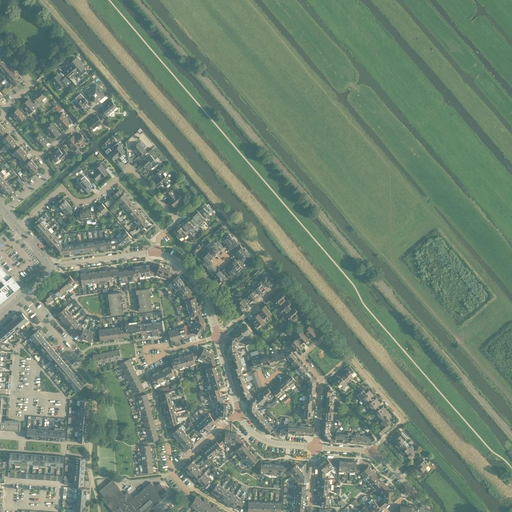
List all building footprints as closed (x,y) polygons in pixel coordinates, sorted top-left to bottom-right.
[(80,63),(81,62),(76,57),(69,63),(72,66),(65,72),(69,77),(76,71),(77,72),(78,73),(84,68),(80,63)] [(0,73),(1,75),(10,67),(7,63),(0,68),(0,73)] [(5,79),(14,71),(10,67),(1,75),(5,79)] [(15,77),(17,75),(14,71),(5,79),(8,83),(10,81),(15,77)] [(65,77),(62,80),(57,74),(50,80),(58,89),(61,86),(62,88),(66,85),(67,86),(70,83),(65,77)] [(19,81),(15,77),(10,81),(8,83),(10,85),(10,86),(7,89),(6,87),(1,91),(4,94),(19,81)] [(96,103),(106,95),(96,84),(86,92),(90,96),(88,98),(91,101),(93,99),(96,103)] [(41,100),(45,97),(39,90),(33,95),(36,98),(33,100),(35,102),(39,107),(44,103),(41,100)] [(84,98),(80,93),(75,98),(78,102),(73,106),(77,110),(79,108),(82,112),(88,107),(86,104),(88,102),(84,98)] [(35,102),(32,104),(28,99),(22,105),(30,113),(35,108),(36,109),(39,107),(35,102)] [(114,111),(118,108),(111,100),(101,109),(104,112),(101,114),(106,119),(108,117),(107,115),(113,110),(114,111)] [(21,112),(19,114),(16,110),(11,114),(18,123),(23,119),(24,120),(26,117),(21,112)] [(65,120),(67,118),(62,113),(60,115),(61,116),(56,120),(63,128),(68,124),(65,120)] [(101,116),(99,118),(97,115),(87,124),(94,131),(98,127),(97,126),(101,122),(103,124),(106,121),(101,116)] [(53,130),(56,128),(51,123),(49,125),(49,126),(45,130),(52,138),(57,134),(53,130)] [(9,134),(7,135),(5,133),(0,137),(2,139),(2,140),(6,144),(12,138),(9,134)] [(42,140),(44,138),(39,133),(37,135),(38,136),(33,140),(40,148),(45,144),(42,140)] [(80,144),(85,139),(80,133),(75,138),(73,136),(66,142),(74,151),(81,145),(80,144)] [(15,143),(16,142),(12,138),(6,144),(9,148),(8,149),(8,150),(9,152),(17,145),(15,143)] [(139,156),(146,151),(138,142),(132,148),(139,156)] [(111,156),(113,158),(114,159),(118,155),(119,157),(125,152),(121,148),(123,147),(123,146),(123,145),(122,144),(121,144),(120,144),(119,145),(117,143),(112,148),(113,150),(114,151),(112,152),(109,148),(105,151),(110,157),(111,156)] [(20,146),(19,147),(17,145),(9,152),(11,153),(12,153),(13,153),(17,157),(23,151),(20,146)] [(64,150),(61,152),(58,148),(49,156),(55,163),(60,158),(62,160),(68,155),(64,150)] [(26,155),(27,155),(23,151),(17,157),(20,161),(19,162),(19,163),(20,165),(28,158),(26,155)] [(149,170),(157,163),(149,154),(139,163),(143,167),(145,165),(149,170)] [(31,159),(30,160),(28,158),(20,165),(22,166),(23,166),(24,165),(27,169),(28,169),(34,163),(31,159)] [(105,168),(107,166),(103,161),(97,166),(98,167),(95,170),(97,172),(93,175),(97,180),(100,176),(102,178),(108,173),(105,169),(105,168)] [(37,169),(38,167),(34,163),(28,169),(27,169),(26,171),(29,175),(31,173),(33,176),(39,171),(37,169)] [(162,173),(162,174),(159,171),(155,175),(157,178),(152,182),(158,188),(162,184),(165,187),(170,183),(167,180),(168,179),(162,173)] [(88,185),(90,183),(84,176),(81,179),(82,181),(77,185),(85,195),(91,189),(88,186),(88,185)] [(0,188),(2,191),(9,185),(6,181),(0,185),(0,188)] [(10,196),(15,192),(9,185),(2,191),(6,195),(8,194),(10,196)] [(123,195),(123,194),(119,190),(104,203),(108,207),(109,206),(109,204),(112,202),(110,201),(112,199),(115,199),(116,200),(117,199),(123,195)] [(178,194),(176,196),(171,190),(166,194),(171,200),(169,201),(174,206),(182,199),(178,194)] [(127,196),(126,196),(124,193),(123,194),(123,195),(117,199),(121,203),(129,197),(128,196),(127,196)] [(129,199),(129,197),(121,203),(124,207),(131,202),(129,199)] [(65,200),(63,202),(61,199),(56,203),(58,206),(57,207),(61,211),(68,204),(65,200)] [(134,204),(133,204),(131,202),(124,207),(126,209),(124,211),(126,213),(128,211),(128,212),(136,205),(135,204),(134,204)] [(101,216),(108,210),(102,203),(97,207),(99,209),(97,211),(101,216)] [(206,206),(207,206),(205,203),(200,207),(201,209),(198,212),(203,218),(205,219),(210,215),(209,213),(212,210),(209,207),(208,208),(206,206)] [(68,204),(61,211),(58,214),(61,218),(64,215),(65,214),(67,217),(72,212),(70,210),(72,208),(68,204)] [(136,207),(136,206),(136,205),(128,212),(131,216),(138,210),(136,207)] [(81,222),(86,221),(85,210),(79,211),(80,214),(76,214),(77,221),(81,220),(81,222)] [(94,212),(91,212),(90,210),(85,210),(86,221),(92,220),(92,222),(95,221),(94,212)] [(141,212),(140,213),(138,210),(131,216),(135,220),(143,213),(142,212),(141,212)] [(198,212),(197,210),(191,215),(192,217),(190,219),(197,226),(202,222),(205,219),(203,218),(198,212)] [(143,215),(144,214),(143,213),(135,220),(138,224),(144,219),(145,218),(143,215)] [(38,231),(44,225),(39,218),(34,223),(36,225),(34,227),(38,231)] [(148,223),(144,219),(138,224),(137,225),(138,226),(138,229),(136,230),(135,229),(133,231),(131,231),(129,232),(133,236),(135,234),(148,223)] [(191,231),(197,226),(190,219),(188,220),(187,219),(181,224),(182,226),(182,225),(188,232),(190,229),(191,231)] [(41,235),(48,229),(44,225),(38,231),(41,235)] [(188,232),(182,225),(182,226),(179,228),(178,227),(173,231),(175,233),(176,233),(178,235),(176,236),(179,239),(182,236),(184,238),(189,233),(188,232)] [(51,233),(48,229),(41,235),(45,239),(51,233)] [(127,241),(132,237),(126,231),(121,234),(127,241)] [(48,243),(56,236),(52,232),(51,233),(45,239),(48,243)] [(123,245),(127,241),(121,234),(117,238),(120,245),(122,243),(123,245)] [(233,236),(232,237),(228,234),(221,240),(227,247),(228,246),(231,249),(232,248),(233,250),(240,245),(241,244),(238,242),(238,243),(235,240),(236,239),(233,236)] [(59,242),(60,241),(56,236),(48,243),(52,247),(59,241),(59,242)] [(117,245),(120,245),(117,238),(111,239),(112,248),(117,247),(117,245)] [(62,246),(59,242),(59,241),(52,247),(55,251),(57,250),(60,253),(62,246)] [(219,251),(223,248),(217,241),(215,243),(214,242),(211,245),(212,245),(207,249),(213,255),(216,253),(217,254),(220,252),(219,251)] [(63,255),(69,254),(68,245),(62,246),(60,253),(63,252),(63,255)] [(242,248),(240,245),(233,250),(235,253),(236,253),(235,254),(237,257),(239,258),(236,261),(240,265),(244,262),(243,261),(246,258),(245,257),(248,254),(245,250),(244,251),(242,249),(242,248)] [(211,260),(213,258),(207,251),(204,253),(205,254),(202,256),(203,258),(200,261),(204,265),(204,264),(206,266),(205,267),(207,269),(212,265),(211,264),(213,262),(211,260)] [(236,261),(235,259),(231,262),(232,263),(230,265),(231,265),(228,267),(227,266),(223,270),(229,277),(231,275),(232,276),(235,274),(237,276),(240,273),(239,272),(243,268),(240,265),(236,261)] [(0,303),(17,289),(19,287),(20,286),(17,282),(15,280),(12,276),(9,276),(2,268),(0,265),(0,303)] [(152,269),(149,269),(149,265),(143,265),(145,276),(153,275),(152,269)] [(161,277),(164,266),(159,265),(158,268),(152,269),(153,275),(155,275),(161,277)] [(168,272),(170,268),(164,266),(161,277),(166,279),(167,280),(172,276),(170,273),(168,272)] [(219,270),(218,271),(216,269),(212,273),(212,274),(214,277),(214,276),(216,278),(215,279),(218,283),(222,280),(223,281),(226,278),(227,279),(229,277),(223,270),(221,272),(219,270)] [(73,277),(72,278),(69,275),(65,279),(72,287),(77,283),(82,283),(81,276),(73,277)] [(173,287),(181,280),(178,275),(174,278),(172,276),(167,280),(173,287)] [(269,279),(271,278),(268,275),(264,278),(263,277),(260,279),(261,280),(259,282),(265,289),(268,286),(270,288),(273,285),(274,283),(272,281),(271,281),(269,279)] [(68,290),(72,287),(65,279),(61,282),(68,290)] [(177,291),(185,284),(181,280),(173,287),(177,291)] [(259,282),(258,281),(255,284),(256,285),(254,287),(253,286),(251,288),(257,296),(260,293),(262,294),(265,292),(265,291),(266,290),(265,289),(259,282)] [(64,294),(68,290),(61,282),(57,286),(64,294)] [(180,295),(188,288),(185,284),(177,291),(180,295)] [(60,298),(64,294),(57,286),(53,289),(58,295),(60,298)] [(53,289),(51,287),(47,290),(54,298),(58,295),(53,289)] [(152,310),(150,294),(149,288),(136,290),(139,312),(152,310)] [(190,294),(192,292),(188,288),(180,295),(185,300),(194,298),(190,294)] [(253,299),(257,296),(251,288),(248,291),(249,291),(247,293),(245,292),(242,295),(243,295),(249,302),(250,304),(252,303),(255,300),(253,299)] [(47,304),(54,298),(47,290),(42,294),(45,297),(43,300),(47,304)] [(281,298),(285,295),(281,291),(273,298),(276,302),(278,301),(281,305),(285,301),(285,300),(283,298),(282,299),(281,298)] [(124,314),(122,297),(121,292),(108,293),(110,315),(124,314)] [(245,305),(249,302),(243,295),(241,297),(240,296),(237,299),(238,300),(235,304),(237,307),(239,306),(241,308),(240,308),(240,309),(242,311),(244,310),(247,307),(245,305)] [(186,306),(197,303),(195,297),(194,298),(185,300),(186,306)] [(290,303),(287,299),(285,300),(285,301),(281,305),(278,306),(282,310),(279,312),(283,316),(285,314),(291,309),(289,306),(288,307),(287,306),(290,303)] [(200,305),(198,306),(197,303),(186,306),(188,311),(201,307),(200,305)] [(268,317),(272,314),(265,305),(261,309),(263,312),(262,313),(262,312),(259,314),(263,319),(267,316),(268,317)] [(61,319),(69,311),(65,307),(57,314),(61,319)] [(199,310),(201,310),(201,307),(188,311),(190,316),(194,315),(195,318),(201,316),(200,313),(199,310)] [(297,311),(294,307),(293,307),(291,309),(285,314),(288,318),(290,317),(295,323),(300,319),(296,314),(295,315),(294,313),(297,311)] [(62,324),(73,316),(69,311),(61,319),(63,321),(61,323),(62,324)] [(18,316),(24,323),(28,320),(22,313),(18,316)] [(259,314),(258,313),(254,317),(257,320),(256,321),(255,320),(253,322),(257,327),(260,324),(262,325),(266,322),(263,319),(259,314)] [(18,316),(14,320),(20,327),(24,323),(18,316)] [(68,327),(76,320),(73,316),(62,324),(64,326),(66,325),(68,327)] [(202,323),(203,322),(201,316),(195,318),(196,320),(193,325),(202,330),(205,325),(202,323)] [(9,323),(15,330),(20,327),(14,320),(9,323)] [(77,331),(82,326),(76,320),(68,327),(71,331),(75,328),(77,331)] [(9,323),(5,327),(11,334),(15,330),(9,323)] [(313,337),(319,332),(311,323),(302,331),(308,338),(311,336),(310,335),(311,334),(313,337)] [(246,337),(252,331),(246,324),(240,329),(240,330),(245,335),(246,337)] [(200,335),(202,330),(193,325),(190,330),(188,330),(190,336),(196,335),(197,333),(200,335)] [(88,330),(83,328),(82,326),(77,331),(80,334),(81,334),(79,338),(85,340),(88,330)] [(188,330),(185,331),(184,326),(179,328),(182,338),(187,337),(190,336),(188,330)] [(1,330),(7,337),(11,334),(5,327),(1,330)] [(179,339),(182,338),(179,328),(173,330),(178,345),(180,344),(179,339)] [(240,330),(240,329),(239,328),(236,331),(237,332),(234,335),(239,340),(245,335),(240,330)] [(90,342),(94,332),(88,330),(85,340),(90,342)] [(176,346),(178,345),(173,330),(168,331),(171,342),(174,341),(176,346)] [(302,331),(302,330),(297,334),(299,336),(296,339),(295,339),(302,347),(303,347),(300,344),(303,342),(302,341),(303,340),(305,342),(309,339),(308,338),(302,331)] [(34,341),(41,335),(37,331),(30,336),(34,341)] [(44,338),(41,335),(34,341),(37,344),(44,338)] [(237,342),(239,340),(234,335),(230,338),(229,344),(236,344),(237,342)] [(40,348),(47,342),(44,338),(37,344),(40,348)] [(44,352),(51,346),(47,342),(40,348),(44,352)] [(297,352),(299,350),(292,342),(290,343),(291,345),(289,347),(293,352),(295,349),(297,352)] [(236,348),(236,344),(229,344),(229,348),(230,353),(237,351),(236,348)] [(47,356),(54,350),(51,346),(44,352),(47,356)] [(203,360),(209,351),(204,348),(202,351),(201,350),(195,352),(197,358),(198,357),(203,360)] [(119,349),(113,351),(115,360),(119,359),(120,361),(123,361),(123,360),(122,358),(121,359),(119,349)] [(50,360),(57,354),(54,350),(47,356),(50,360)] [(186,355),(184,356),(182,350),(180,351),(184,367),(190,365),(186,355)] [(282,361),(285,359),(282,350),(278,352),(275,353),(276,355),(275,355),(278,362),(278,363),(282,362),(282,361)] [(116,363),(115,360),(113,351),(106,352),(108,362),(113,361),(113,364),(116,363)] [(179,368),(184,367),(180,351),(178,352),(179,357),(176,358),(179,368)] [(212,356),(214,353),(209,351),(203,360),(208,363),(209,365),(215,363),(213,357),(212,356)] [(241,353),(238,354),(237,351),(230,353),(229,353),(230,357),(232,357),(233,360),(240,358),(242,358),(241,353)] [(109,365),(108,362),(106,352),(100,354),(102,363),(106,362),(107,365),(109,365)] [(194,359),(197,358),(195,352),(192,353),(186,355),(190,365),(195,363),(194,359)] [(291,352),(289,354),(287,352),(285,354),(285,356),(291,363),(296,358),(291,352)] [(275,355),(276,355),(275,353),(267,355),(269,362),(270,366),(275,365),(274,363),(278,362),(275,355)] [(54,364),(61,358),(57,354),(50,360),(54,364)] [(103,366),(102,363),(100,354),(92,355),(95,365),(100,364),(100,367),(103,366)] [(262,365),(260,358),(259,355),(251,358),(254,367),(262,365)] [(262,365),(269,362),(267,355),(260,358),(262,365)] [(176,358),(173,359),(173,356),(170,357),(174,370),(179,368),(176,358)] [(57,368),(64,362),(61,358),(54,364),(57,368)] [(242,366),(240,358),(233,360),(236,368),(240,366),(240,367),(242,366)] [(123,370),(132,366),(129,359),(120,364),(122,368),(119,369),(120,371),(123,370)] [(300,360),(299,361),(297,359),(290,366),(291,368),(293,366),(296,369),(301,364),(303,363),(300,360)] [(60,372),(67,366),(64,362),(57,368),(60,372)] [(218,365),(216,366),(215,363),(209,365),(210,368),(205,369),(207,374),(217,371),(216,368),(219,368),(218,365)] [(304,367),(301,364),(296,369),(301,375),(307,370),(308,369),(305,366),(304,367)] [(170,378),(175,375),(170,365),(165,368),(170,378)] [(355,373),(354,372),(349,365),(344,369),(346,372),(343,375),(349,382),(353,377),(352,376),(355,373)] [(64,376),(71,370),(67,366),(60,372),(64,376)] [(126,376),(135,372),(132,366),(123,370),(125,374),(122,375),(123,378),(126,376)] [(243,374),(240,367),(240,366),(236,368),(233,369),(236,376),(243,374)] [(165,368),(162,369),(161,367),(159,368),(165,380),(170,378),(165,368)] [(160,383),(165,380),(159,368),(156,369),(158,372),(155,373),(160,383)] [(67,379),(74,373),(71,370),(64,376),(67,379)] [(309,373),(307,370),(301,375),(299,376),(302,380),(304,378),(306,381),(313,375),(310,372),(309,373)] [(208,380),(219,376),(217,371),(207,374),(208,380)] [(126,384),(129,382),(138,378),(135,372),(126,376),(128,380),(125,381),(126,384)] [(70,383),(77,377),(74,373),(67,379),(70,383)] [(155,385),(160,383),(155,373),(150,376),(155,385)] [(246,377),(244,378),(243,374),(236,376),(238,384),(248,381),(246,377)] [(293,383),(296,381),(291,375),(285,381),(289,386),(291,388),(294,385),(293,383)] [(315,379),(316,378),(313,375),(306,381),(308,383),(308,385),(315,386),(315,380),(315,379)] [(343,375),(340,378),(337,375),(332,379),(339,387),(342,384),(344,386),(349,382),(343,375)] [(210,385),(220,382),(219,376),(208,380),(210,385)] [(73,387),(81,381),(77,377),(70,383),(73,387)] [(132,388),(141,384),(138,378),(129,382),(131,386),(128,387),(129,390),(132,388)] [(77,391),(84,385),(81,381),(73,387),(77,391)] [(249,385),(248,381),(238,384),(241,391),(248,389),(247,385),(249,385)] [(289,386),(285,381),(279,386),(283,391),(289,386)] [(223,384),(221,385),(220,382),(210,385),(211,390),(218,388),(224,386),(223,384)] [(135,393),(144,389),(141,384),(132,388),(134,392),(131,393),(132,395),(135,394),(135,393)] [(279,386),(278,385),(274,388),(275,389),(273,391),(279,399),(285,393),(283,391),(279,386)] [(315,394),(315,386),(308,385),(308,389),(305,389),(305,393),(312,393),(312,394),(315,394)] [(332,393),(334,391),(328,385),(325,388),(326,389),(325,390),(324,395),(327,395),(331,395),(332,393)] [(363,390),(365,388),(362,386),(357,390),(360,392),(357,395),(361,400),(362,398),(365,402),(370,397),(370,398),(373,395),(369,390),(366,393),(363,390)] [(220,393),(218,388),(211,390),(208,391),(209,396),(220,393)] [(271,398),(274,395),(268,388),(262,393),(266,399),(268,401),(271,398)] [(251,395),(249,392),(248,389),(241,391),(243,396),(246,400),(251,395)] [(161,399),(172,397),(170,391),(157,394),(158,397),(160,397),(161,399)] [(262,393),(261,392),(257,395),(258,396),(256,399),(259,402),(260,404),(266,399),(262,393)] [(215,400),(221,398),(220,393),(209,396),(211,402),(216,400),(215,400)] [(139,404),(148,401),(146,394),(137,396),(138,401),(135,402),(135,405),(139,404)] [(0,420),(0,416),(1,397),(0,397),(0,427),(19,429),(20,421),(4,420),(0,420)] [(160,405),(173,402),(172,397),(161,399),(162,402),(160,403),(160,405)] [(256,399),(254,397),(250,400),(249,406),(257,406),(257,404),(259,402),(256,399)] [(373,401),(370,398),(370,397),(365,402),(363,403),(364,403),(368,408),(369,406),(372,410),(377,406),(380,403),(376,398),(373,401)] [(223,404),(223,403),(222,398),(221,398),(215,400),(216,400),(216,403),(216,409),(227,410),(227,404),(223,404)] [(140,410),(150,408),(148,401),(139,404),(140,408),(136,409),(137,411),(140,410)] [(304,401),(302,401),(302,405),(304,405),(304,409),(311,409),(311,410),(312,410),(313,405),(311,405),(312,401),(304,401)] [(326,403),(325,403),(324,407),(326,407),(326,411),(333,411),(333,404),(326,403)] [(256,409),(257,406),(249,406),(249,411),(253,415),(258,411),(256,409)] [(380,409),(377,406),(372,410),(371,411),(375,416),(376,415),(379,418),(387,411),(383,406),(380,409)] [(163,416),(176,412),(174,407),(164,410),(165,413),(162,413),(163,416)] [(142,417),(151,414),(150,408),(140,410),(141,414),(138,415),(139,417),(142,417)] [(226,416),(227,410),(216,409),(216,415),(214,416),(218,421),(223,417),(223,415),(226,416)] [(310,418),(311,410),(311,409),(304,409),(304,413),(301,412),(301,417),(310,418)] [(258,421),(263,417),(258,411),(253,415),(258,421)] [(333,415),(333,411),(326,411),(325,419),(335,420),(335,415),(333,415)] [(388,418),(391,416),(387,411),(379,418),(382,421),(380,422),(384,427),(381,430),(379,427),(376,430),(381,435),(391,426),(389,424),(391,422),(388,418)] [(144,423),(153,420),(151,414),(142,417),(143,421),(140,422),(141,424),(144,423)] [(214,416),(212,418),(209,414),(204,418),(212,426),(216,423),(218,421),(214,416)] [(263,427),(269,423),(263,417),(258,421),(257,422),(260,426),(261,425),(263,427)] [(168,426),(179,423),(177,418),(167,420),(168,426)] [(209,428),(212,426),(204,418),(200,421),(209,432),(211,430),(209,428)] [(145,429),(155,427),(153,420),(144,423),(145,427),(142,428),(142,430),(145,429)] [(207,433),(209,432),(200,421),(196,425),(203,433),(206,431),(207,433)] [(296,423),(288,422),(288,425),(288,427),(287,432),(288,432),(295,433),(296,425),(296,426),(296,423)] [(273,424),(271,426),(269,423),(263,427),(268,434),(270,432),(274,429),(275,427),(276,427),(273,424)] [(304,424),(300,423),(300,426),(296,426),(296,425),(295,433),(295,434),(300,434),(300,433),(303,433),(304,426),(304,424)] [(288,427),(288,425),(284,424),(284,427),(280,427),(280,429),(279,434),(280,434),(287,435),(288,432),(287,432),(288,427)] [(175,437),(183,430),(180,426),(171,433),(175,437)] [(312,427),(304,426),(303,433),(303,435),(308,435),(308,433),(312,434),(312,427)] [(147,436),(157,434),(155,427),(145,429),(147,434),(143,435),(144,437),(147,436)] [(277,429),(276,427),(275,427),(274,429),(270,432),(274,436),(279,436),(280,434),(279,434),(280,429),(277,429)] [(329,432),(330,429),(322,429),(322,434),(326,438),(331,433),(329,432)] [(187,434),(183,430),(175,437),(177,440),(175,441),(177,443),(187,434)] [(230,443),(230,432),(225,432),(225,435),(223,435),(218,439),(223,444),(224,442),(230,443)] [(236,436),(236,432),(230,432),(230,443),(235,443),(237,445),(242,441),(237,436),(236,436)] [(343,434),(343,441),(351,442),(351,435),(351,432),(347,432),(347,434),(343,434)] [(360,433),(359,433),(355,432),(355,435),(351,435),(351,442),(359,442),(359,435),(360,433)] [(335,435),(333,435),(331,433),(326,438),(329,442),(335,443),(335,441),(335,435)] [(149,442),(158,439),(157,434),(147,436),(148,440),(145,441),(142,441),(143,444),(146,443),(149,443),(149,442)] [(190,438),(187,434),(177,443),(178,445),(180,443),(182,446),(190,438)] [(372,443),(376,440),(372,434),(370,436),(367,436),(367,443),(366,444),(371,445),(371,443),(372,443)] [(404,440),(406,439),(401,434),(398,436),(396,434),(392,438),(394,441),(395,439),(398,442),(395,445),(399,450),(407,443),(404,440)] [(186,450),(194,443),(190,438),(182,446),(186,450)] [(220,446),(223,444),(218,439),(216,441),(212,445),(219,453),(224,449),(220,446)] [(243,443),(244,443),(242,441),(237,445),(239,447),(235,450),(239,454),(247,447),(243,443)] [(411,445),(410,446),(407,443),(399,450),(403,455),(406,452),(409,455),(408,456),(410,459),(415,455),(413,452),(415,450),(411,445)] [(137,454),(141,454),(151,452),(150,445),(140,446),(141,451),(137,452),(137,454)] [(215,457),(219,453),(212,445),(210,447),(208,445),(206,447),(215,457)] [(211,460),(215,457),(206,447),(205,448),(206,450),(204,452),(211,460)] [(242,459),(250,451),(247,447),(239,454),(242,459)] [(254,452),(252,454),(250,451),(242,459),(246,463),(256,454),(254,452)] [(142,460),(151,459),(151,452),(141,454),(141,458),(138,458),(138,461),(142,460)] [(256,457),(257,456),(256,454),(246,463),(249,467),(258,460),(256,457)] [(427,466),(428,465),(422,457),(414,464),(416,467),(418,465),(421,468),(417,471),(422,476),(430,469),(427,466)] [(330,459),(329,460),(327,458),(322,462),(329,470),(334,466),(335,466),(336,460),(330,459)] [(139,467),(142,467),(152,466),(151,459),(142,460),(142,465),(139,465),(139,467)] [(339,460),(336,460),(335,466),(339,466),(338,471),(344,472),(345,461),(339,460)] [(188,472),(196,465),(192,461),(184,468),(188,472)] [(355,466),(356,462),(350,461),(349,472),(358,473),(359,466),(355,466)] [(280,464),(280,462),(277,462),(276,475),(282,475),(282,471),(285,471),(286,464),(283,464),(283,465),(280,464)] [(325,473),(329,470),(322,462),(318,465),(320,468),(319,469),(319,475),(325,475),(325,473)] [(299,468),(295,463),(291,463),(291,465),(286,464),(285,471),(287,471),(291,475),(299,468)] [(191,476),(200,469),(196,465),(188,472),(191,476)] [(143,473),(153,472),(152,466),(142,467),(143,471),(140,472),(140,474),(143,474),(143,473)] [(364,477),(372,470),(368,466),(366,468),(365,467),(359,466),(358,473),(360,473),(363,477),(364,477)] [(299,468),(291,475),(295,480),(295,481),(301,482),(303,482),(304,475),(302,473),(303,472),(299,468)] [(203,473),(200,469),(191,476),(195,480),(197,479),(203,473)] [(367,481),(375,474),(372,470),(364,477),(363,477),(362,478),(366,482),(367,481)] [(200,483),(209,476),(205,471),(203,473),(197,479),(200,483)] [(371,485),(379,478),(375,474),(367,481),(371,485)] [(325,478),(325,475),(319,475),(318,478),(319,478),(318,484),(329,484),(330,479),(325,478)] [(204,487),(212,480),(209,476),(200,483),(204,487)] [(383,482),(382,482),(379,478),(371,485),(374,490),(378,486),(380,489),(385,484),(383,482)] [(112,480),(99,491),(104,496),(101,499),(102,499),(107,505),(106,505),(107,505),(113,511),(146,511),(148,511),(150,509),(151,508),(155,504),(156,504),(158,503),(157,502),(163,497),(163,498),(164,497),(162,495),(166,491),(159,483),(155,487),(153,486),(153,485),(151,482),(144,488),(145,488),(137,495),(137,494),(133,498),(128,492),(124,495),(119,489),(116,486),(117,485),(112,480)] [(301,485),(301,482),(295,481),(294,490),(305,491),(305,485),(301,485)] [(216,496),(222,486),(217,483),(211,492),(216,496)] [(389,490),(389,489),(385,484),(380,489),(381,490),(381,496),(392,496),(392,491),(389,490)] [(219,500),(226,489),(222,486),(216,496),(218,497),(217,499),(219,500)] [(225,501),(231,492),(226,489),(219,500),(221,502),(222,500),(225,501)] [(228,506),(235,495),(231,492),(225,501),(227,503),(226,505),(228,506)] [(234,507),(240,498),(235,495),(228,506),(230,507),(231,505),(234,507)] [(195,508),(200,499),(196,496),(190,506),(195,508)] [(391,502),(392,496),(381,496),(381,501),(379,502),(383,507),(388,503),(388,502),(391,502)] [(239,510),(245,501),(240,498),(234,507),(239,510)] [(199,511),(206,500),(204,499),(203,501),(200,499),(195,508),(199,511)] [(208,502),(206,500),(199,511),(200,511),(205,511),(210,505),(207,504),(208,502)] [(379,502),(377,504),(374,501),(369,504),(375,511),(377,511),(381,509),(383,507),(379,502)]
